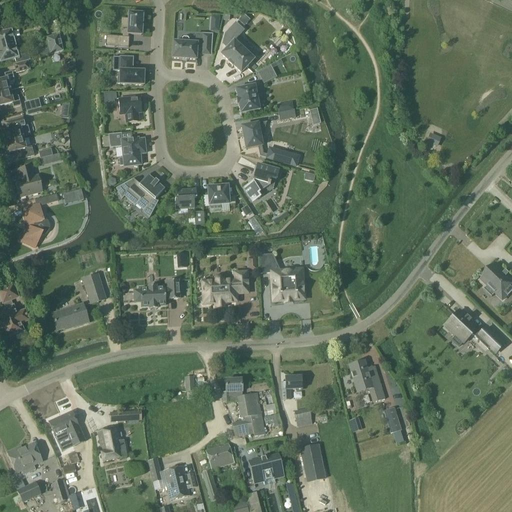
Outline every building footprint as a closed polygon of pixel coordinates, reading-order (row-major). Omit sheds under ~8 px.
[(128,35),(142,35),(142,27),(142,26),(142,24),(142,23),(143,15),(129,14),(128,29),(123,29),(123,37),(128,38),(128,35)] [(213,15),(212,31),(220,31),(221,16),(213,15)] [(227,49),(221,55),(228,62),(227,63),(232,68),(233,67),(241,74),(242,73),(253,61),(254,60),(253,59),(247,54),(248,52),(242,46),(241,48),(232,40),(242,29),(236,24),(225,35),(223,45),(227,49)] [(0,61),(0,62),(10,60),(10,61),(15,59),(16,64),(24,62),(23,56),(17,57),(11,31),(5,32),(4,31),(0,32),(0,61)] [(181,43),(173,43),(172,59),(179,59),(179,60),(188,61),(189,60),(196,60),(197,48),(203,48),(204,35),(196,35),(196,44),(189,44),(189,43),(188,43),(189,39),(187,38),(184,38),(182,39),(182,43),(181,43)] [(58,36),(47,39),(51,55),(62,52),(58,36)] [(117,48),(118,37),(107,36),(106,47),(117,48)] [(129,38),(118,37),(117,48),(128,48),(129,38)] [(133,58),(113,58),(113,72),(120,72),(120,78),(118,78),(117,84),(119,84),(119,85),(143,86),(144,72),(128,72),(128,59),(133,59),(133,58)] [(16,74),(29,70),(27,62),(14,65),(16,74)] [(271,67),(258,73),(264,84),(276,77),(271,67)] [(0,93),(10,91),(8,86),(13,84),(14,82),(12,73),(5,75),(6,79),(0,80),(0,93)] [(235,90),(236,91),(237,99),(236,99),(237,106),(239,105),(240,115),(241,114),(259,111),(260,111),(259,110),(258,103),(260,102),(258,94),(256,95),(255,87),(255,86),(235,90)] [(0,93),(0,106),(12,104),(13,109),(20,107),(18,97),(16,96),(11,97),(10,91),(0,93)] [(68,92),(56,95),(58,102),(70,99),(68,92)] [(103,94),(104,101),(116,100),(116,93),(103,94)] [(126,115),(126,124),(139,122),(138,114),(141,113),(140,98),(118,100),(120,116),(126,115)] [(27,112),(39,109),(41,109),(38,100),(25,104),(27,112)] [(278,113),(280,121),(296,118),(294,110),(278,113)] [(309,111),(313,126),(320,124),(317,110),(309,111)] [(4,142),(5,143),(23,139),(25,127),(23,119),(11,122),(13,130),(2,133),(3,137),(2,138),(3,142),(4,142)] [(267,122),(242,127),(244,138),(243,138),(244,139),(246,149),(262,146),(260,138),(263,138),(266,123),(267,123),(267,122)] [(124,166),(124,167),(141,166),(140,155),(143,154),(143,149),(145,149),(144,140),(138,141),(138,139),(122,141),(122,134),(109,135),(110,149),(122,147),(123,159),(120,159),(120,166),(124,166)] [(23,139),(5,143),(5,144),(4,146),(5,149),(6,150),(7,154),(17,151),(19,161),(34,157),(32,147),(25,149),(23,139)] [(267,155),(266,159),(265,160),(296,168),(299,157),(269,148),(267,155)] [(51,149),(38,152),(40,159),(47,158),(53,156),(51,149)] [(48,162),(52,164),(61,161),(59,155),(53,156),(47,158),(48,162)] [(244,189),(252,203),(260,197),(258,194),(268,187),(270,187),(270,184),(269,184),(271,179),(276,180),(278,171),(257,166),(249,181),(251,185),(244,189)] [(22,181),(15,183),(19,199),(42,193),(37,177),(33,178),(31,167),(18,171),(20,177),(21,177),(22,181)] [(131,180),(116,189),(122,200),(124,197),(135,206),(140,200),(147,206),(142,212),(150,218),(158,202),(157,202),(155,201),(165,189),(159,184),(159,183),(158,183),(156,181),(155,180),(155,181),(149,175),(137,188),(135,186),(131,180)] [(208,188),(209,206),(210,206),(210,210),(221,209),(220,205),(235,204),(234,197),(229,198),(228,187),(208,188)] [(62,194),(64,205),(85,201),(83,190),(62,194)] [(196,190),(177,191),(177,200),(175,200),(176,211),(194,209),(194,199),(196,199),(196,190)] [(58,202),(56,195),(47,198),(49,204),(58,202)] [(19,242),(35,249),(41,235),(44,234),(46,233),(47,231),(48,226),(47,224),(45,222),(43,220),(39,206),(22,210),(26,223),(24,224),(25,224),(26,225),(25,227),(25,228),(24,228),(25,229),(19,242)] [(248,206),(242,210),(248,220),(254,216),(248,206)] [(204,225),(203,212),(194,213),(195,226),(204,225)] [(187,268),(186,254),(176,255),(177,269),(187,268)] [(271,273),(273,302),(304,300),(304,294),(305,293),(305,292),(306,291),(306,290),(307,289),(307,288),(306,287),(306,286),(306,285),(305,284),(304,284),(304,283),(303,283),(302,270),(293,271),(292,270),(290,270),(288,270),(286,270),(285,270),(284,270),(282,271),(280,272),(273,255),(259,256),(260,274),(271,273)] [(507,296),(508,297),(509,297),(508,297),(511,292),(511,279),(508,276),(509,274),(509,275),(506,272),(506,271),(504,272),(496,264),(492,269),(491,268),(484,275),(485,276),(481,280),(487,286),(484,289),(483,289),(492,298),(492,297),(495,294),(502,301),(507,296)] [(235,280),(224,281),(224,280),(224,279),(223,278),(222,277),(221,277),(221,276),(220,276),(219,276),(217,276),(217,277),(216,277),(215,278),(215,279),(214,280),(214,281),(214,282),(202,282),(204,304),(216,304),(216,306),(226,305),(226,303),(237,302),(236,291),(248,291),(247,272),(234,273),(235,280)] [(106,301),(98,274),(82,280),(90,306),(106,301)] [(141,303),(141,307),(149,307),(149,309),(158,308),(157,306),(165,306),(165,298),(168,298),(169,300),(179,299),(178,281),(167,282),(168,289),(164,289),(164,288),(156,288),(156,287),(148,287),(148,289),(140,289),(140,291),(134,291),(135,303),(141,303)] [(0,321),(0,322),(0,328),(1,331),(3,330),(7,338),(7,339),(8,339),(23,333),(24,332),(24,331),(24,332),(21,324),(29,321),(27,317),(27,315),(26,315),(25,311),(16,314),(14,307),(13,306),(10,301),(19,298),(13,285),(0,290),(0,297),(3,304),(4,304),(6,309),(0,311),(0,321)] [(83,306),(52,316),(57,331),(72,326),(73,327),(88,322),(83,306)] [(472,335),(480,343),(485,338),(492,345),(489,348),(496,354),(505,344),(488,328),(482,334),(478,330),(479,329),(471,321),(466,316),(465,317),(459,311),(450,322),(449,321),(444,327),(449,332),(455,337),(451,341),(459,348),(472,335)] [(364,361),(348,366),(357,394),(372,389),(376,403),(385,400),(376,372),(368,374),(364,361)] [(195,392),(193,377),(184,378),(185,392),(185,393),(195,392)] [(281,383),(282,400),(290,400),(290,391),(301,390),(301,378),(285,378),(285,383),(281,383)] [(242,397),(241,393),(242,393),(242,380),(224,381),(225,393),(221,393),(222,401),(222,403),(237,402),(236,398),(242,397)] [(257,394),(242,397),(236,398),(237,402),(241,419),(243,419),(261,415),(257,394)] [(316,421),(313,407),(306,408),(307,412),(292,415),(295,426),(316,421)] [(400,432),(393,409),(384,412),(391,435),(400,432)] [(58,444),(69,439),(73,448),(85,442),(72,412),(48,423),(58,444)] [(127,412),(110,413),(110,423),(127,422),(127,412)] [(261,415),(243,419),(243,421),(231,424),(235,439),(253,435),(253,437),(265,435),(261,415)] [(97,433),(102,453),(100,453),(102,463),(127,458),(123,441),(122,441),(119,428),(97,433)] [(33,467),(42,463),(33,444),(22,449),(20,447),(7,453),(17,474),(21,472),(23,477),(35,471),(33,467)] [(205,451),(211,470),(234,464),(228,444),(205,451)] [(318,447),(300,450),(307,484),(325,480),(318,447)] [(77,454),(68,457),(72,465),(79,462),(77,454)] [(260,459),(248,462),(254,488),(255,488),(255,487),(283,480),(284,481),(282,472),(283,472),(283,469),(283,466),(282,462),(280,458),(279,458),(278,455),(271,456),(265,458),(264,456),(263,456),(264,459),(261,459),(261,457),(260,457),(260,459)] [(141,464),(128,466),(130,475),(142,473),(141,464)] [(75,465),(62,467),(64,475),(76,473),(75,465)] [(163,472),(170,501),(189,496),(187,487),(189,486),(190,489),(195,487),(193,476),(187,478),(188,481),(186,481),(182,467),(163,472)] [(159,470),(151,472),(153,482),(162,481),(159,470)] [(212,474),(200,478),(208,504),(220,500),(212,474)] [(61,481),(52,484),(58,504),(67,501),(61,481)] [(41,495),(35,483),(17,492),(23,503),(41,495)] [(286,486),(292,511),(298,511),(292,485),(286,486)] [(260,511),(256,493),(245,496),(249,511),(260,511)]
